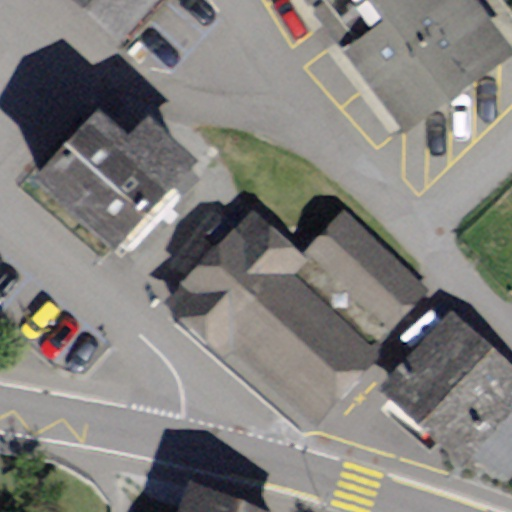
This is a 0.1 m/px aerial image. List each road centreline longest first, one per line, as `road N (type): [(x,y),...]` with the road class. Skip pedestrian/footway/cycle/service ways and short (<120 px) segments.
road 1 (residential): [(0,19),(82,78),(286,134),(381,199)]
road 2 (residential): [(167,433),(125,317),(0,202)]
road 3 (tertiary): [(167,433),(422,511)]
road 4 (residential): [(381,199),(240,0)]
road 5 (tertiary): [(0,394),(167,433)]
road 6 (residential): [(415,238),(511,350)]
road 7 (residential): [(415,238),(511,153)]
